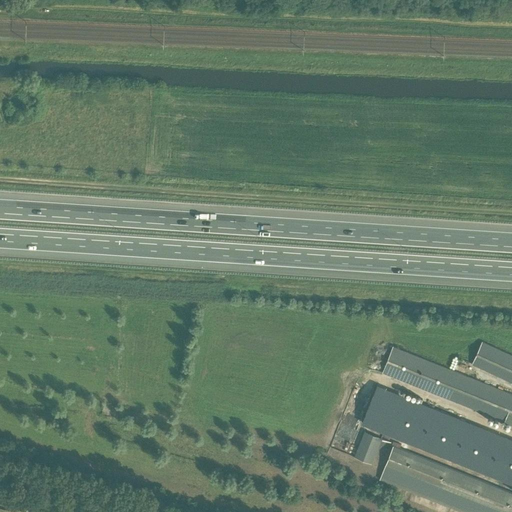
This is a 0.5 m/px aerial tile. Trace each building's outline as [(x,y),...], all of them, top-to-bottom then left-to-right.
[(511,354),(482,341),(474,358),(462,352),(459,358),(511,382),(511,354)] [(460,372),(393,345),(383,372),(449,398),(460,372)] [(511,423),(511,421),(511,393),(460,372),(449,398),(483,411),(511,423)] [(511,482),(511,439),(377,385),(362,423),(511,482)] [(381,440),(364,434),(355,456),(372,463),(381,440)] [(511,511),(511,492),(393,445),(380,479),(463,511),(511,511)]
